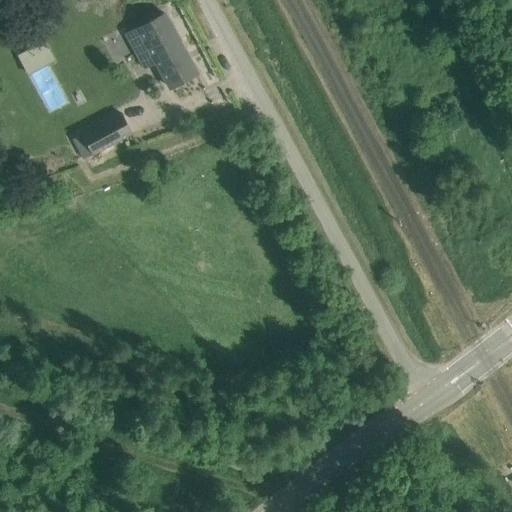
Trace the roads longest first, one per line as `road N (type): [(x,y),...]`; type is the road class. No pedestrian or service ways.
road 1 (unclassified): [(428,399),(209,0)]
road 2 (tertiary): [(277,511),(428,399)]
road 3 (unclassified): [(511,120),(454,0)]
